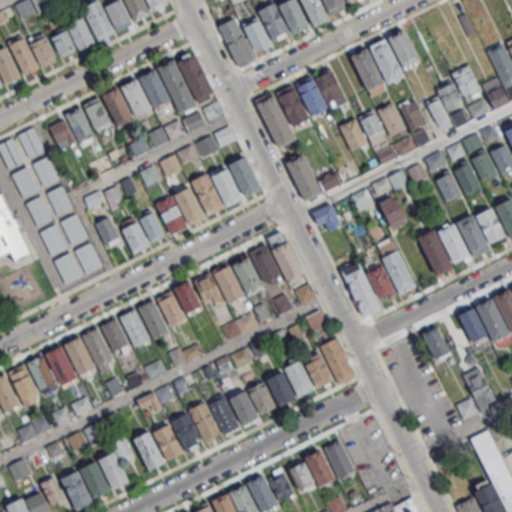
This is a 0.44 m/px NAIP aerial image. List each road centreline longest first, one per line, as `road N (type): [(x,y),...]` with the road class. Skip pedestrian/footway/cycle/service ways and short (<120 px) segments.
road 1 (residential): [(437,511),(182,0)]
road 2 (residential): [(287,210),(0,348)]
road 3 (residential): [(127,511),(376,389)]
road 4 (residential): [(0,119),(194,23)]
road 5 (residential): [(230,92),(413,0)]
road 6 (residential): [(511,263),(353,343)]
